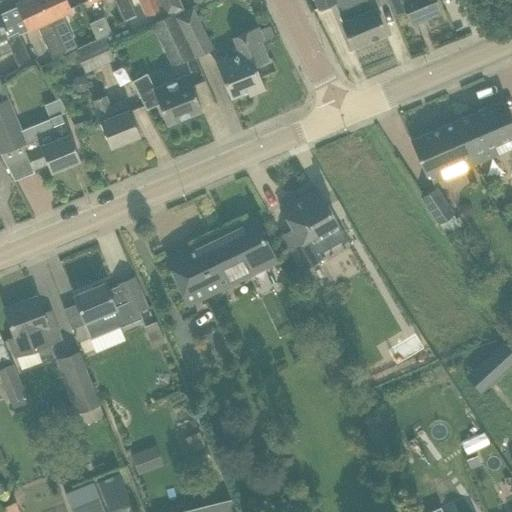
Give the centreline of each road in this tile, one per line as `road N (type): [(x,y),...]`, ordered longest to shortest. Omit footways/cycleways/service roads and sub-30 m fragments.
road 1 (tertiary): [(0,263),(340,115)]
road 2 (tertiary): [(340,115),(511,42)]
road 3 (residential): [(340,115),(280,0)]
